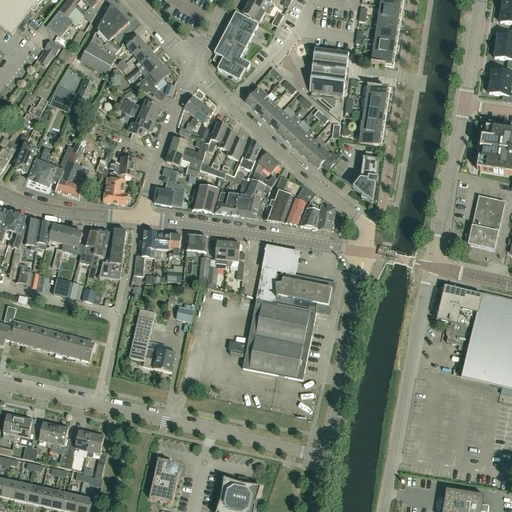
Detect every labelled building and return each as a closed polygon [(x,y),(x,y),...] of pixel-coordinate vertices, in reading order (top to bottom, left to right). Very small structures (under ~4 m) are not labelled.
[(35,6),(28,0),(0,0),(0,26),(13,36),(35,6)] [(76,9),(79,11),(91,24),(96,14),(93,10),(104,0),(103,0),(76,0),(76,1),(74,0),(69,0),(47,29),(58,37),(54,42),(52,46),(62,53),(58,58),(68,63),(72,55),(64,49),(65,48),(64,48),(68,43),(61,39),(74,22),(68,18),(76,9)] [(275,8),(270,5),(270,4),(262,0),(251,0),(249,5),(270,16),(275,8)] [(288,9),(291,3),(285,0),(282,6),(288,9)] [(403,6),(404,0),(382,0),(381,7),(403,10),(400,10),(401,6),(403,6)] [(502,7),(502,13),(511,14),(511,2),(504,1),(503,7),(502,7)] [(270,16),(249,5),(243,14),(260,23),(264,15),(269,18),(270,16)] [(94,38),(94,39),(116,56),(121,50),(111,42),(129,24),(112,6),(94,38)] [(401,17),(403,10),(381,7),(380,18),(401,22),(401,21),(398,21),(399,17),(401,17)] [(278,13),(275,19),(281,22),(284,16),(278,13)] [(511,14),(502,13),(500,24),(511,26),(511,14)] [(215,55),(218,56),(215,60),(221,63),(218,70),(240,82),(245,71),(248,72),(251,65),(241,60),(259,26),(236,14),(215,55)] [(400,29),(401,22),(380,18),(378,30),(399,33),(399,32),(397,32),(397,28),(400,29)] [(278,28),(281,22),(275,19),(272,25),(278,28)] [(398,40),(399,33),(378,30),(376,41),(397,44),(395,43),(396,40),(398,40)] [(511,35),(511,39),(498,37),(497,48),(496,48),(511,50),(511,35)] [(135,57),(147,47),(139,38),(127,48),(135,57)] [(114,58),(116,56),(94,39),(81,62),(106,76),(116,60),(114,58)] [(396,51),(397,44),(376,41),(374,52),(396,55),(393,55),(394,51),(396,51)] [(139,70),(154,57),(147,47),(135,57),(140,62),(136,66),(139,70)] [(511,50),(496,48),(495,54),(496,54),(495,60),(508,62),(507,68),(511,68),(511,50)] [(310,92),(312,92),(311,97),(310,97),(340,122),(343,101),(341,101),(342,96),(344,96),(349,54),(315,50),(310,92)] [(394,68),(396,55),(374,52),(373,63),(371,63),(371,64),(388,66),(388,67),(394,68)] [(151,76),(162,66),(154,57),(139,70),(128,78),(127,80),(131,85),(138,79),(147,71),(150,75),(151,76)] [(121,69),(127,64),(123,60),(117,66),(118,67),(121,69)] [(129,67),(127,64),(121,69),(124,73),(129,67)] [(155,88),(170,75),(162,66),(151,76),(150,75),(139,84),(143,88),(154,96),(158,90),(155,88)] [(511,68),(507,68),(506,74),(493,72),(491,83),(511,86),(511,68)] [(284,79),(279,74),(274,69),(269,74),(280,84),(284,79)] [(288,91),(292,86),(287,82),(283,86),(288,91)] [(511,87),(511,86),(491,83),(490,89),(489,95),(502,98),(502,102),(511,103),(511,97),(509,97),(511,87)] [(297,91),(292,86),(288,91),(293,95),(297,91)] [(369,87),(367,98),(389,101),(391,88),(385,88),(385,89),(368,86),(368,87),(369,87)] [(254,111),(267,97),(259,90),(246,103),(254,111)] [(303,106),(308,101),(303,96),(299,101),(303,106)] [(160,108),(156,107),(158,102),(146,97),(144,102),(147,103),(144,109),(134,105),(132,111),(155,121),(160,108)] [(262,118),(275,104),(267,97),(254,111),(262,118)] [(388,102),(389,101),(367,98),(366,109),(387,113),(388,105),(386,105),(386,101),(388,102)] [(39,119),(42,114),(42,113),(48,103),(42,99),(36,110),(32,107),(29,112),(39,119)] [(195,118),(204,106),(194,99),(185,111),(195,118)] [(313,105),(308,101),(303,106),(308,110),(313,105)] [(270,126),(283,112),(275,104),(262,118),(270,126)] [(213,113),(204,106),(195,118),(192,121),(191,125),(192,126),(190,132),(195,134),(197,128),(200,122),(205,125),(213,113)] [(387,113),(366,109),(364,121),(385,124),(386,117),(384,116),(384,113),(387,113)] [(150,133),(155,121),(132,111),(129,117),(139,121),(136,126),(133,125),(129,133),(142,139),(145,131),(150,133)] [(319,120),(324,116),(319,111),(314,116),(319,120)] [(278,133),(291,119),(283,112),(270,126),(278,133)] [(329,120),(324,116),(319,120),(324,125),(329,120)] [(286,140),(299,127),(291,119),(278,133),(286,140)] [(385,124),(364,121),(362,132),(383,135),(384,128),(382,128),(383,124),(385,124)] [(188,139),(190,132),(192,126),(191,125),(188,124),(186,130),(181,129),(179,136),(188,139)] [(227,133),(229,129),(219,125),(214,136),(209,134),(206,143),(208,147),(208,146),(210,147),(209,148),(210,148),(207,153),(213,156),(218,145),(221,146),(222,146),(227,133)] [(294,148),(307,134),(299,127),(286,140),(294,148)] [(206,143),(209,134),(210,131),(204,129),(199,141),(198,140),(198,141),(206,143)] [(236,141),(237,138),(228,134),(230,130),(229,129),(227,133),(222,146),(221,146),(220,150),(229,154),(230,154),(235,141),(236,141)] [(511,132),(487,129),(485,139),(482,139),(481,150),(483,151),(480,171),(511,176),(511,132)] [(302,155),(315,141),(310,137),(312,135),(312,132),(311,131),(307,134),(294,148),(302,155)] [(383,135),(362,132),(360,144),(382,147),(383,139),(380,139),(381,135),(383,135)] [(23,153),(29,139),(23,137),(17,146),(16,147),(17,147),(19,148),(19,150),(23,153)] [(0,157),(2,154),(10,141),(5,138),(0,146),(0,157)] [(238,138),(237,138),(236,141),(235,141),(230,154),(229,154),(230,155),(228,158),(238,163),(246,146),(236,142),(238,138)] [(310,162),(326,145),(318,138),(315,141),(302,155),(310,162)] [(37,150),(27,146),(30,140),(29,139),(23,153),(24,154),(23,156),(22,156),(15,172),(27,176),(37,150)] [(199,153),(185,149),(187,143),(175,139),(171,152),(177,154),(203,162),(208,148),(208,147),(206,143),(198,141),(196,146),(200,148),(199,153)] [(90,171),(77,167),(81,157),(84,149),(96,154),(98,150),(95,149),(96,148),(92,146),(93,144),(89,143),(81,140),(80,144),(76,143),(58,188),(56,194),(80,200),(90,171)] [(0,176),(13,157),(17,151),(15,150),(17,147),(16,147),(17,146),(10,141),(2,154),(0,157),(0,176)] [(58,188),(76,143),(71,141),(69,148),(65,157),(59,170),(49,166),(41,188),(42,188),(42,187),(50,190),(52,186),(58,188)] [(253,142),(246,160),(243,159),(239,167),(234,178),(241,181),(243,174),(240,173),(242,168),(251,172),(261,149),(253,142)] [(318,170),(321,167),(327,172),(339,159),(340,155),(335,155),(333,153),(330,156),(323,149),(326,145),(310,162),(318,170)] [(198,178),(203,162),(177,154),(171,152),(167,164),(179,168),(181,161),(190,164),(187,174),(198,178)] [(259,164),(260,164),(259,164),(255,173),(252,181),(260,184),(263,176),(261,175),(264,168),(271,175),(280,167),(268,155),(259,164)] [(121,158),(119,175),(118,175),(120,166),(119,166),(116,181),(114,205),(128,207),(129,196),(124,195),(126,182),(125,182),(125,177),(134,178),(136,160),(121,158)] [(361,181),(353,190),(361,196),(360,199),(368,201),(373,205),(380,161),(364,159),(361,181)] [(41,188),(49,166),(36,161),(28,182),(36,185),(36,186),(41,188)] [(116,181),(119,166),(113,164),(111,174),(112,174),(110,179),(108,179),(105,204),(114,205),(116,181)] [(157,192),(155,205),(172,208),(172,206),(182,207),(185,191),(182,187),(175,186),(177,173),(165,169),(162,177),(168,179),(167,184),(166,193),(157,192)] [(266,186),(260,184),(252,181),(249,179),(248,180),(244,178),(243,181),(242,186),(239,196),(237,208),(238,208),(236,218),(256,221),(258,210),(261,200),(266,186)] [(277,192),(274,200),(269,198),(272,189),(266,186),(261,200),(258,210),(263,212),(264,210),(269,212),(265,222),(283,225),(294,199),(284,195),(289,181),(282,179),(281,181),(277,190),(278,190),(277,192)] [(213,215),(220,191),(198,187),(196,187),(192,203),(194,204),(192,211),(213,215)] [(310,204),(316,196),(310,191),(301,203),(295,201),(285,226),(297,227),(301,228),(308,209),(310,204)] [(226,216),(231,195),(222,194),(218,204),(216,214),(226,216)] [(237,208),(239,196),(231,195),(226,216),(236,218),(238,208),(237,208)] [(322,205),(323,201),(316,196),(310,204),(308,209),(301,228),(318,230),(322,205)] [(479,198),(472,232),(470,231),(467,238),(470,239),(468,246),(494,252),(505,204),(479,198)] [(336,210),(330,209),(331,206),(324,201),(323,202),(323,201),(322,205),(318,230),(332,233),(336,210)] [(0,233),(8,214),(1,211),(0,212),(0,211),(0,233)] [(0,244),(2,245),(5,238),(11,240),(11,239),(19,217),(11,215),(8,214),(0,233),(0,244)] [(12,265),(10,279),(16,281),(18,271),(19,269),(22,254),(19,251),(20,250),(24,237),(26,225),(25,224),(27,220),(19,217),(11,239),(16,241),(14,248),(15,252),(13,266),(12,265)] [(37,250),(41,222),(29,220),(25,245),(34,246),(34,251),(36,251),(37,250)] [(51,225),(41,222),(37,250),(46,252),(48,246),(46,246),(51,225)] [(64,244),(68,229),(54,225),(50,241),(64,244)] [(83,232),(68,229),(64,244),(79,248),(83,232)] [(92,264),(100,231),(90,230),(84,254),(90,255),(88,263),(87,262),(83,277),(88,278),(92,264)] [(115,230),(111,259),(107,258),(106,264),(103,264),(100,278),(120,281),(122,266),(127,231),(115,230)] [(106,251),(111,232),(100,231),(92,264),(97,265),(100,250),(106,251)] [(145,259),(155,260),(156,251),(157,234),(144,233),(142,259),(136,258),(135,270),(135,277),(144,278),(144,271),(145,259)] [(170,251),(171,235),(157,234),(156,251),(156,250),(170,251)] [(182,236),(171,235),(170,251),(174,251),(174,257),(179,257),(180,252),(182,236)] [(207,253),(209,239),(209,238),(189,236),(187,251),(207,253)] [(226,268),(227,268),(229,243),(218,242),(216,260),(217,260),(217,264),(227,265),(226,268)] [(241,244),(229,243),(227,268),(230,269),(233,264),(233,262),(239,262),(241,244)] [(297,277),(301,252),(267,246),(262,269),(297,277)] [(58,270),(62,252),(57,250),(53,269),(58,270)] [(208,289),(210,269),(210,266),(211,259),(201,259),(200,278),(199,288),(208,289)] [(219,270),(210,269),(208,289),(216,291),(216,286),(217,286),(219,270)] [(16,281),(15,285),(30,288),(33,275),(27,274),(27,272),(18,271),(16,281)] [(169,272),(168,282),(181,283),(182,273),(169,272)] [(278,305),(276,275),(263,272),(257,301),(278,305)] [(30,288),(30,289),(37,290),(39,280),(40,276),(33,274),(33,275),(30,288)] [(334,286),(276,275),(278,305),(257,301),(248,346),(230,342),(229,350),(247,354),(243,370),(303,382),(317,313),(327,315),(334,286)] [(167,287),(168,279),(154,278),(153,286),(167,287)] [(37,290),(37,293),(43,294),(45,281),(39,280),(37,290)] [(74,285),(57,281),(53,296),(70,300),(74,285)] [(511,304),(446,289),(438,321),(452,324),(447,344),(460,347),(459,351),(464,352),(469,352),(464,374),(511,385),(511,304)] [(82,302),(93,304),(96,293),(85,290),(82,302)] [(27,305),(28,299),(20,297),(19,303),(27,305)] [(13,324),(17,309),(9,307),(5,322),(13,324)] [(177,321),(191,324),(194,313),(179,309),(177,321)] [(154,371),(172,374),(176,356),(176,355),(167,352),(168,348),(167,346),(160,345),(159,351),(159,352),(148,349),(154,322),(156,313),(141,310),(139,319),(130,356),(130,360),(145,363),(143,368),(154,371)] [(16,329),(10,327),(6,342),(90,364),(95,343),(17,323),(16,329)] [(10,327),(0,324),(0,346),(4,348),(6,342),(10,327)] [(14,445),(15,442),(20,420),(13,418),(13,415),(8,414),(3,435),(11,436),(10,441),(10,444),(14,445)] [(29,440),(33,420),(28,419),(27,421),(20,420),(15,442),(21,443),(22,439),(29,440)] [(51,450),(56,428),(48,426),(49,424),(44,423),(40,442),(47,444),(46,449),(51,450)] [(63,455),(69,428),(64,427),(63,430),(56,428),(51,450),(56,451),(56,453),(63,455)] [(88,453),(92,436),(84,434),(85,432),(80,430),(75,450),(88,453)] [(99,437),(92,436),(88,453),(100,456),(105,436),(100,435),(99,437)] [(0,447),(0,454),(12,457),(13,451),(0,447)] [(30,461),(33,449),(26,447),(24,460),(30,461)] [(39,450),(33,449),(30,461),(36,462),(39,450)] [(66,470),(68,457),(62,456),(59,468),(66,470)] [(8,470),(11,460),(0,457),(0,465),(4,467),(4,469),(8,470)] [(72,471),(75,459),(68,457),(66,470),(72,471)] [(19,462),(11,460),(8,470),(9,470),(10,467),(17,468),(19,462)] [(174,465),(158,461),(149,500),(172,505),(179,475),(177,475),(177,471),(177,468),(173,467),(174,465)] [(102,478),(103,472),(105,466),(98,464),(96,477),(102,478)] [(43,468),(36,466),(34,472),(42,474),(43,468)] [(84,483),(85,477),(77,475),(75,485),(82,486),(82,483),(84,483)] [(235,483),(224,480),(222,492),(219,505),(217,511),(254,511),(257,499),(261,488),(249,486),(235,483)] [(14,502),(18,484),(6,482),(2,499),(14,502)] [(27,505),(31,487),(18,484),(14,502),(27,505)] [(39,508),(43,490),(31,487),(27,505),(39,508)] [(51,510),(55,493),(43,490),(39,508),(51,510)] [(481,508),(483,498),(447,492),(443,511),(487,511),(488,509),(481,508)] [(58,511),(64,511),(68,496),(55,493),(51,510),(58,511)] [(77,511),(80,498),(68,496),(64,511),(77,511)] [(90,511),(93,501),(80,498),(77,511),(90,511)]
